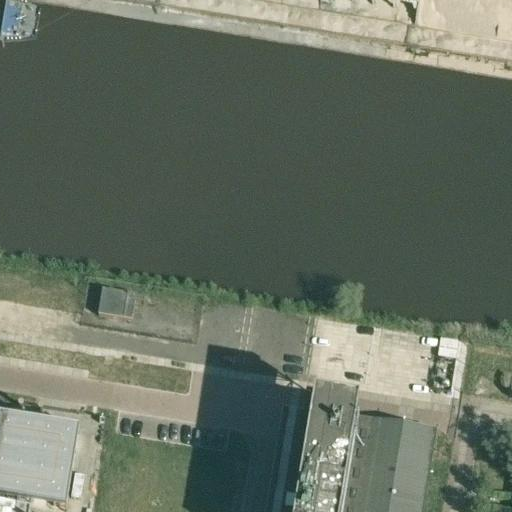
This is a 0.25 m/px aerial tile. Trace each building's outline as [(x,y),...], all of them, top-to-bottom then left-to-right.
[(103,292),(99,318),(132,323),(136,297),(103,292)] [(457,342),(440,339),(437,356),(454,359),(457,342)] [(313,416),(297,511),(421,511),(434,436),(313,416)] [(1,421),(0,421),(0,511),(23,511),(0,508),(0,424),(0,422),(1,421)] [(111,424),(96,511),(218,511),(230,443),(208,446),(131,433),(111,424)]
